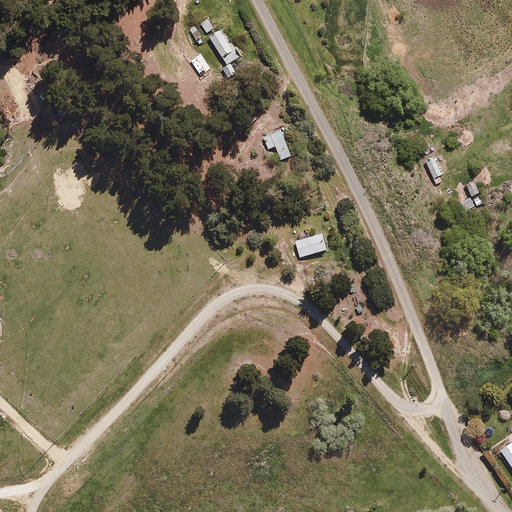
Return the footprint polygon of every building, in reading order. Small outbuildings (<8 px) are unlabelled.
[(207,19),(200,24),(207,34),(214,29),(207,19)] [(223,28),(209,38),(226,64),(241,55),(223,28)] [(231,63),(222,68),(228,78),(237,72),(231,63)] [(291,156),(281,130),(263,138),(268,150),(275,147),(281,160),(291,156)] [(490,144),(497,159),(511,151),(511,144),(508,136),(490,144)] [(434,156),(424,161),(436,185),(442,182),(439,176),(443,174),(434,156)] [(474,181),(467,185),(472,196),(479,193),(474,181)] [(470,198),(460,203),(465,211),(475,206),(470,198)] [(323,233),(295,241),(300,258),(328,250),(323,233)] [(511,442),(499,450),(511,471),(511,433),(507,436),(511,442)]
